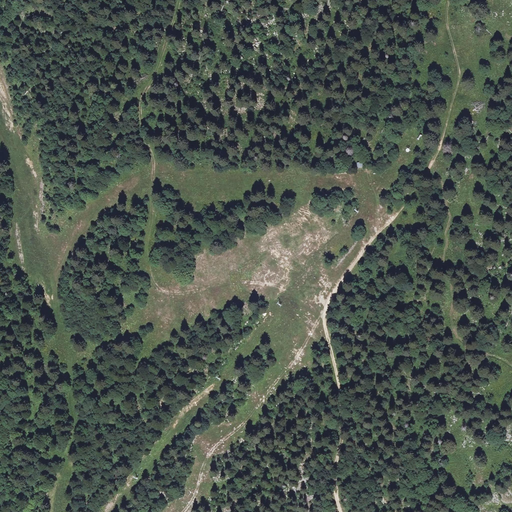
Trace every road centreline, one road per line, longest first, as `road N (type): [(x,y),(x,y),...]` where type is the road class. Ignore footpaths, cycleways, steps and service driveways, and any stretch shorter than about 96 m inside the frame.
road 1 (track): [(325,311),(265,283),(167,293),(152,280),(144,242),(153,166),(139,96),(160,60),(175,0)]
road 2 (track): [(325,311),(441,147),(459,71),(448,0)]
road 3 (track): [(185,511),(206,456),(254,417),(325,311)]
road 4 (track): [(342,511),(325,311)]
